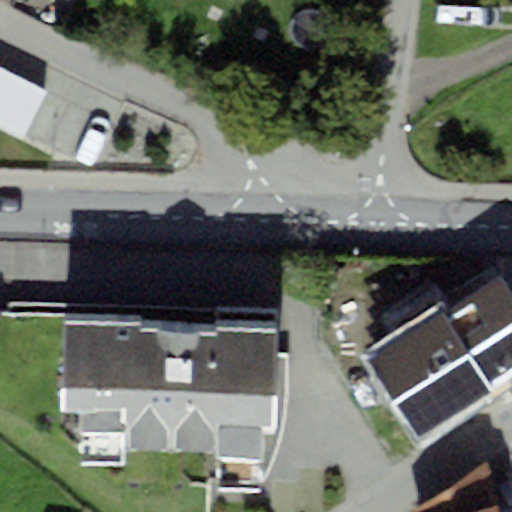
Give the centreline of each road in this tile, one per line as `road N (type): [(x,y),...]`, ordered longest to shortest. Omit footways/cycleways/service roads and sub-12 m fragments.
road 1 (residential): [(258,221),(243,150),(219,128),(0,11)]
road 2 (tertiary): [(0,210),(258,221)]
road 3 (residential): [(404,0),(376,223)]
road 4 (residential): [(511,419),(377,511)]
road 5 (tertiary): [(376,223),(511,228)]
